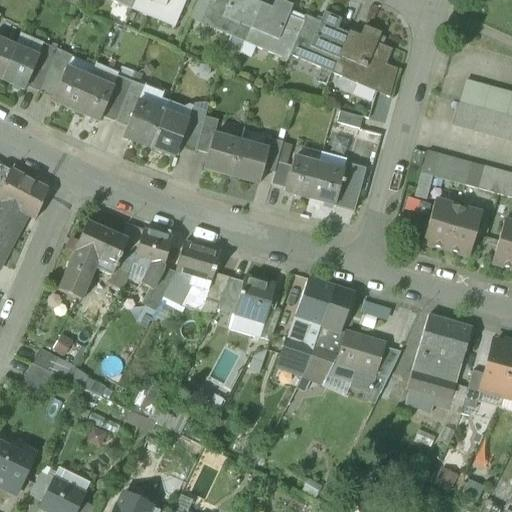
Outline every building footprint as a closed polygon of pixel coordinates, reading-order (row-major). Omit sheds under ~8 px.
[(121,0),(119,6),(131,11),(135,0),(121,0)] [(147,2),(141,0),(135,0),(131,11),(142,16),(147,2)] [(141,0),(147,2),(142,16),(174,29),(186,0),(141,0)] [(199,0),(191,20),(202,24),(212,0),(199,0)] [(247,37),(250,30),(261,5),(250,0),(212,0),(202,24),(201,26),(234,40),(237,33),(247,37)] [(286,62),(289,56),(303,22),(290,17),(294,7),(277,0),(273,10),(261,5),(250,30),(262,35),(256,49),(286,62)] [(325,56),(337,61),(348,36),(337,31),(341,22),(324,15),(320,24),(305,17),(303,22),(289,56),(320,69),(325,56)] [(349,33),(348,36),(337,61),(332,73),(375,91),(386,65),(392,50),(377,44),(381,34),(363,27),(359,37),(349,33)] [(250,30),(247,37),(244,44),(256,49),(262,35),(250,30)] [(234,40),(244,44),(247,37),(237,33),(234,40)] [(20,35),(14,48),(36,58),(41,44),(20,35)] [(0,80),(14,48),(0,42),(0,80)] [(24,89),(38,95),(57,51),(41,44),(36,58),(37,58),(24,89)] [(36,58),(14,48),(0,80),(0,82),(23,92),(24,89),(37,58),(36,58)] [(72,57),(57,51),(38,95),(51,100),(64,69),(66,70),(71,59),(72,57)] [(331,74),(332,73),(337,61),(325,56),(320,69),(331,74)] [(94,69),(71,59),(66,70),(89,80),(94,69)] [(95,65),(94,69),(89,80),(112,89),(117,77),(118,74),(95,65)] [(375,91),(389,97),(396,70),(386,65),(375,91)] [(50,102),(75,113),(89,80),(66,70),(64,69),(51,100),(50,102)] [(116,124),(118,119),(127,94),(131,83),(117,77),(112,89),(114,90),(102,118),(116,124)] [(112,89),(89,80),(75,113),(99,123),(102,118),(114,90),(112,89)] [(511,95),(464,82),(458,104),(511,118),(511,95)] [(137,104),(157,112),(163,94),(144,87),(139,99),(137,104)] [(139,99),(127,94),(118,119),(128,124),(136,104),(137,104),(139,99)] [(168,102),(163,114),(186,123),(192,107),(188,106),(183,108),(168,102)] [(122,141),(149,151),(163,114),(157,112),(137,104),(136,104),(128,124),(126,129),(122,141)] [(511,142),(511,118),(458,104),(452,126),(511,142)] [(195,152),(195,151),(202,128),(206,113),(192,107),(186,123),(188,124),(178,149),(195,152)] [(337,124),(359,130),(362,119),(340,113),(337,124)] [(186,123),(163,114),(149,151),(173,161),(178,149),(188,124),(186,123)] [(118,119),(116,124),(126,129),(128,124),(118,119)] [(215,132),(202,128),(195,151),(208,154),(213,137),(215,132)] [(204,170),(230,178),(239,144),(213,137),(208,154),(204,170)] [(263,171),(274,174),(277,163),(282,144),(269,140),(266,152),(268,152),(263,171)] [(266,152),(239,144),(230,178),(259,185),(263,171),(268,152),(266,152)] [(321,155),(322,154),(297,147),(294,159),(318,166),(321,155)] [(511,199),(511,175),(427,152),(421,174),(432,177),(511,199)] [(321,155),(318,166),(343,172),(345,165),(346,161),(322,154),(321,155)] [(284,194),(309,201),(318,166),(294,159),(293,159),(291,166),(284,190),(284,194)] [(291,166),(277,163),(274,174),(270,187),(284,190),(291,166)] [(336,200),(355,205),(365,170),(345,165),(343,172),(336,200)] [(343,172),(318,166),(309,201),(334,207),(336,200),(343,172)] [(10,172),(0,167),(0,189),(1,190),(10,172)] [(0,266),(19,231),(7,224),(14,210),(26,217),(34,221),(47,192),(10,172),(1,190),(0,191),(0,266)] [(414,197),(426,201),(426,199),(432,177),(421,174),(414,197)] [(336,200),(334,207),(353,213),(355,205),(336,200)] [(422,244),(446,251),(458,208),(435,202),(422,244)] [(481,215),(458,208),(446,251),(469,258),(481,215)] [(7,224),(19,231),(26,217),(14,210),(7,224)] [(492,264),(511,270),(511,224),(504,222),(492,264)] [(57,292),(80,302),(95,272),(100,261),(116,268),(122,253),(123,252),(122,252),(127,242),(86,224),(75,249),(76,249),(57,292)] [(132,266),(150,271),(161,274),(163,269),(171,240),(142,231),(135,258),(132,266)] [(183,244),(174,275),(192,280),(210,285),(213,274),(219,254),(183,244)] [(116,268),(129,277),(132,266),(135,258),(122,253),(116,268)] [(111,279),(116,268),(100,261),(95,272),(111,279)] [(129,277),(128,281),(143,284),(150,271),(132,266),(129,277)] [(129,277),(116,268),(111,279),(108,285),(122,292),(128,281),(129,277)] [(152,292),(163,297),(167,288),(174,275),(163,269),(161,274),(152,292)] [(152,292),(161,274),(150,271),(143,284),(142,287),(149,290),(152,292)] [(215,310),(220,299),(230,280),(213,274),(210,285),(205,302),(200,314),(211,317),(215,310)] [(174,275),(167,288),(186,298),(192,280),(174,275)] [(233,315),(264,324),(268,310),(275,287),(244,278),(242,283),(236,304),(233,315)] [(190,300),(185,309),(200,314),(205,302),(210,285),(192,280),(186,298),(190,300)] [(242,283),(230,280),(220,299),(236,304),(242,283)] [(294,318),(320,327),(333,289),(307,280),(294,318)] [(190,300),(186,298),(167,288),(163,297),(160,302),(172,307),(183,313),(185,309),(190,300)] [(333,289),(320,327),(333,332),(340,334),(340,333),(353,296),(333,289)] [(152,292),(149,290),(141,305),(145,307),(155,312),(160,302),(163,297),(152,292)] [(215,310),(233,315),(236,304),(220,299),(215,310)] [(391,308),(365,300),(360,315),(386,323),(391,308)] [(155,312),(151,321),(162,327),(172,307),(160,302),(155,312)] [(155,312),(145,307),(135,325),(146,331),(151,321),(155,312)] [(264,324),(259,340),(269,343),(279,313),(268,310),(264,324)] [(264,324),(233,315),(229,330),(259,340),(264,324)] [(418,353),(461,365),(472,329),(428,317),(418,353)] [(320,327),(294,318),(287,339),(286,339),(277,365),(303,374),(307,365),(313,349),(320,327)] [(320,327),(313,349),(337,357),(345,334),(340,333),(340,334),(333,332),(320,327)] [(335,364),(354,369),(374,375),(376,376),(384,348),(385,346),(345,334),(337,357),(335,364)] [(73,343),(61,335),(51,351),(64,359),(73,343)] [(481,390),(502,396),(511,360),(511,349),(492,344),(484,375),(480,390),(481,390)] [(376,376),(388,379),(400,353),(384,348),(376,376)] [(337,357),(313,349),(307,365),(327,372),(337,357)] [(39,352),(32,366),(52,375),(67,382),(75,369),(39,352)] [(418,353),(412,372),(455,385),(461,365),(418,353)] [(327,378),(335,364),(337,357),(327,372),(307,365),(303,374),(304,375),(303,378),(322,386),(327,378)] [(511,360),(502,396),(511,398),(511,360)] [(327,378),(349,385),(354,369),(335,364),(327,378)] [(53,375),(52,375),(32,366),(31,365),(20,388),(41,399),(53,375)] [(106,388),(75,369),(67,382),(67,383),(101,399),(106,388)] [(369,391),(374,375),(354,369),(349,385),(369,391)] [(412,372),(407,389),(413,391),(450,402),(455,386),(455,385),(412,372)] [(467,389),(463,407),(475,410),(477,404),(481,390),(480,390),(484,375),(472,372),(467,389)] [(374,375),(369,391),(366,403),(375,407),(388,379),(376,376),(374,375)] [(349,385),(327,378),(322,386),(346,397),(349,385)] [(163,389),(144,380),(131,405),(150,415),(163,389)] [(212,395),(195,386),(190,397),(206,406),(212,395)] [(460,415),(463,407),(467,389),(455,386),(450,402),(448,411),(460,415)] [(481,390),(477,404),(496,409),(502,396),(481,390)] [(411,395),(408,394),(404,406),(431,414),(433,407),(448,411),(450,402),(413,391),(411,395)] [(511,398),(502,396),(496,409),(511,413),(511,398)] [(176,420),(162,412),(156,425),(179,437),(189,417),(180,412),(176,420)] [(106,434),(91,428),(85,443),(99,449),(106,434)] [(444,428),(437,442),(449,447),(455,433),(444,428)] [(435,438),(418,431),(413,442),(430,449),(435,438)] [(0,489),(14,497),(21,481),(23,482),(35,456),(17,443),(13,449),(11,447),(9,452),(0,447),(0,489)] [(58,468),(52,481),(84,497),(91,484),(58,468)] [(457,476),(441,468),(433,486),(449,494),(457,476)] [(29,497),(41,503),(51,482),(39,476),(29,497)] [(322,487),(308,479),(301,492),(315,499),(322,487)] [(484,488),(467,480),(459,498),(476,506),(484,488)] [(38,509),(44,511),(76,511),(82,502),(84,497),(52,481),(51,482),(41,503),(38,509)] [(157,511),(122,496),(118,506),(129,511),(157,511)] [(181,496),(173,511),(187,511),(193,502),(181,496)] [(92,511),(95,508),(82,502),(76,511),(92,511)]
